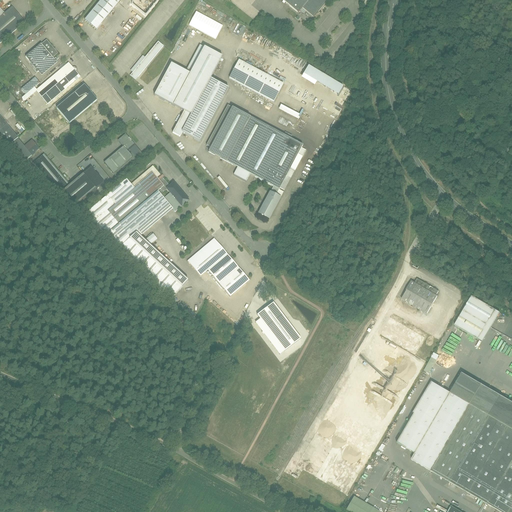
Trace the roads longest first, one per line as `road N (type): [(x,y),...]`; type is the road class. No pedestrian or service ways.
road 1 (residential): [(285,511),(152,438),(0,372)]
road 2 (secondary): [(392,0),(387,99),(413,162),(511,247)]
road 3 (track): [(232,482),(322,317),(289,291),(274,266)]
road 4 (track): [(357,103),(274,266),(264,255)]
road 5 (unclassified): [(264,255),(135,106)]
road 6 (residential): [(135,106),(66,158),(0,84)]
road 7 (unknown): [(403,270),(442,287),(447,298),(427,327),(385,306)]
road 8 (unclassified): [(135,106),(49,6)]
road 9 (track): [(43,510),(49,491),(78,488),(117,421)]
